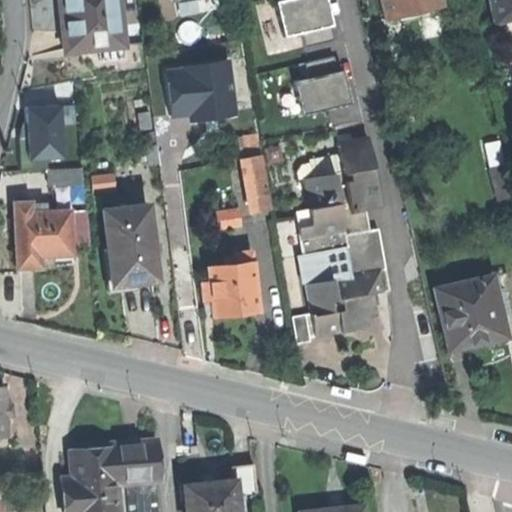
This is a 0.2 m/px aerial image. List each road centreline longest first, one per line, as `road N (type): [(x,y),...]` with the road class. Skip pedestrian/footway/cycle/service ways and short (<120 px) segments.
road 1 (secondary): [(159,383),(511,467)]
road 2 (secondary): [(0,344),(159,383)]
road 3 (residential): [(171,511),(159,383)]
